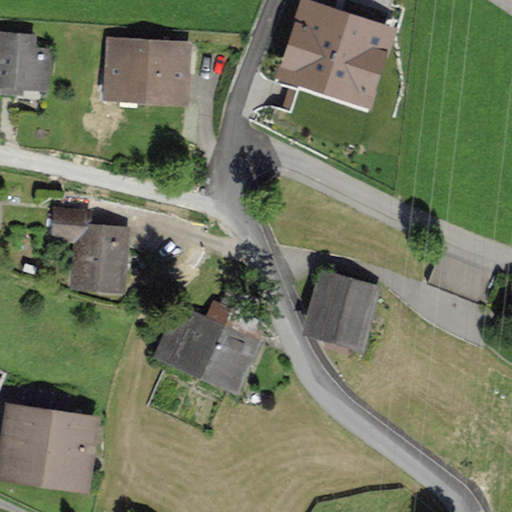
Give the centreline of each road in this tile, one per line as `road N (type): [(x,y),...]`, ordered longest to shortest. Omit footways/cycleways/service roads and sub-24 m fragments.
road 1 (residential): [(460,511),(444,484),(317,396),(283,339),(240,211),(234,166)]
road 2 (residential): [(511,261),(318,178),(274,163),(234,166)]
road 3 (residential): [(234,166),(258,38),(278,0)]
